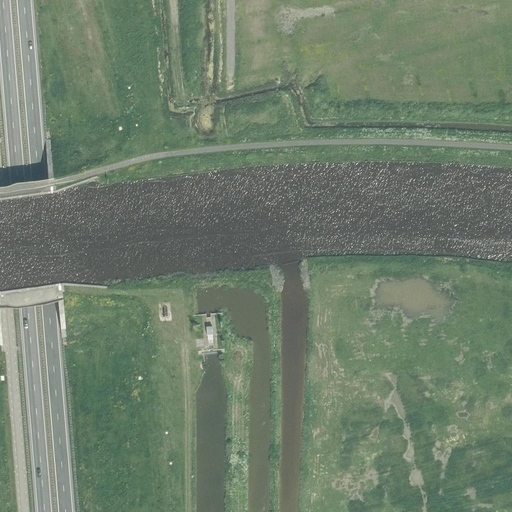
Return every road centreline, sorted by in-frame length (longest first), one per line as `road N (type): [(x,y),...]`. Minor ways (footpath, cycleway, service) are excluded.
road 1 (trunk): [(65,511),(23,0)]
road 2 (trunk): [(2,0),(42,511)]
road 3 (track): [(186,511),(178,293),(68,293)]
road 4 (unclassified): [(0,224),(23,511)]
